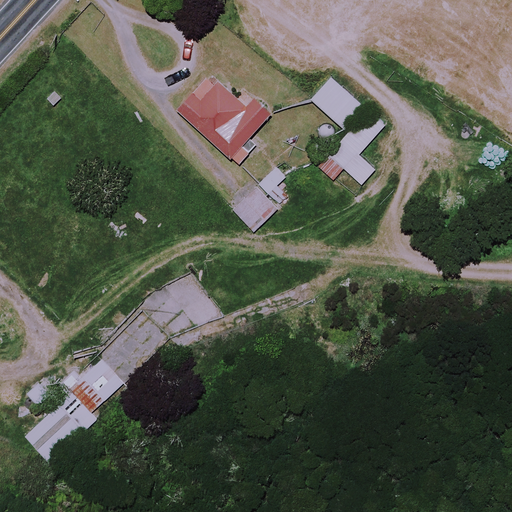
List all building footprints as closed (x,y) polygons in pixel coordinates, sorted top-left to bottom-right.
[(251,104),(214,72),(180,110),(241,165),(252,153),(282,119),(257,97),(251,104)] [(367,107),(334,77),(313,99),(346,130),(367,107)] [(387,125),(370,111),(320,167),(335,180),(345,169),(363,184),(377,169),(360,155),(387,125)] [(291,177),(280,166),(261,184),(281,205),(292,194),(282,185),(291,177)] [(279,210),(259,188),(235,210),(255,232),(279,210)] [(73,391),(94,414),(127,383),(104,359),(83,380),(76,372),(65,382),(73,391)] [(53,395),(42,382),(30,392),(41,405),(53,395)] [(94,414),(73,391),(26,436),(52,464),(100,420),(94,414)]
